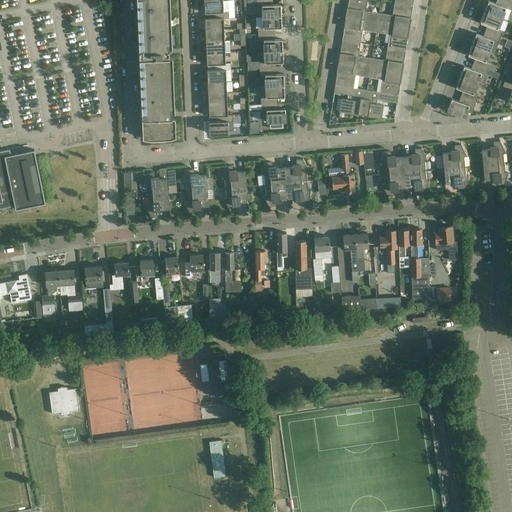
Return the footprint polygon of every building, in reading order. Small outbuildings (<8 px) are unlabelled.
[(136,0),(142,120),(171,118),(171,113),(175,112),(173,57),(169,57),(169,47),(172,47),(170,0),(136,0)] [(281,16),(281,5),(269,5),(268,0),(257,0),(257,6),(262,6),(262,17),(281,16)] [(366,11),(367,0),(352,0),(352,3),(348,2),(346,18),(378,23),(379,13),(366,11)] [(511,10),(511,6),(511,3),(502,0),(501,0),(500,5),(488,1),(484,12),(502,18),(506,8),(511,10)] [(228,1),(223,1),(204,2),(205,13),(209,13),(218,13),(218,19),(224,18),(224,19),(229,18),(229,12),(228,1)] [(409,28),(412,12),(408,12),(409,5),(395,2),(393,16),(379,13),(378,23),(409,28)] [(498,29),(502,18),(484,12),(480,23),(491,27),(489,32),(501,37),(503,31),(498,29)] [(282,28),(281,16),(262,17),(263,28),(258,29),(258,35),(270,34),(270,29),(282,28)] [(224,30),(224,19),(224,18),(218,19),(209,19),(205,19),(206,31),(224,30)] [(376,32),(378,23),(346,18),(344,33),(347,34),(346,41),(361,43),(363,30),(376,32)] [(407,43),(409,28),(378,23),(376,32),(390,34),(387,48),(402,50),(403,43),(407,43)] [(225,41),(224,30),(206,31),(206,42),(225,41)] [(498,44),(501,37),(489,32),(487,38),(476,33),(472,44),(490,51),(490,49),(493,49),(495,49),(496,47),(498,44)] [(283,51),(282,39),(270,40),(270,34),(258,35),(258,41),(263,41),(264,52),(283,51)] [(230,41),(225,41),(206,42),(207,53),(225,53),(230,52),(230,41)] [(359,56),(361,43),(346,41),(345,48),(341,48),(339,63),(370,68),(372,58),(359,56)] [(486,61),(490,51),(472,44),(468,55),(479,60),(477,65),(488,69),(495,72),(497,66),(486,61)] [(402,73),(405,58),(401,57),(402,50),(387,48),(385,61),(372,58),(370,68),(402,73)] [(283,63),(283,51),(264,52),(264,63),(259,63),(260,70),(272,69),(271,63),(283,63)] [(226,64),(225,53),(207,53),(207,65),(211,65),(211,70),(211,71),(226,70),(231,70),(231,63),(226,64)] [(369,77),(370,68),(339,63),(336,78),(340,79),(339,86),(353,88),(356,75),(369,77)] [(486,75),(488,69),(477,65),(475,70),(464,66),(460,77),(477,84),(481,73),(486,75)] [(400,88),(402,73),(370,68),(369,77),(382,79),(380,92),(395,95),(396,88),(400,88)] [(284,86),(284,74),(272,75),(272,69),(260,70),(260,76),(265,76),(265,87),(284,86)] [(226,81),(226,70),(211,71),(211,70),(207,71),(208,82),(226,81)] [(473,94),(477,84),(460,77),(456,88),(467,92),(465,98),(476,102),(478,96),(473,94)] [(511,82),(505,80),(503,86),(511,89),(511,90),(508,101),(511,102),(511,82)] [(227,93),(226,81),(208,82),(208,94),(227,93)] [(285,98),(284,86),(265,87),(266,98),(261,98),(261,104),(273,104),(273,98),(285,98)] [(367,90),(353,88),(339,86),(338,93),(348,95),(347,100),(342,99),(340,111),(363,115),(367,90)] [(395,95),(380,92),(367,90),(363,115),(381,118),(383,106),(376,105),(377,100),(394,102),(395,95)] [(227,104),(227,93),(208,94),(209,105),(227,104)] [(472,114),(476,102),(465,98),(463,103),(452,99),(448,110),(453,112),(452,114),(459,116),(459,114),(465,117),(467,112),(472,114)] [(228,115),(227,104),(209,105),(209,117),(213,117),(223,116),(228,116),(228,115)] [(273,104),(261,104),(262,120),(267,119),(267,122),(270,122),(270,129),(284,128),(284,121),(286,121),(285,109),(273,109),(273,104)] [(233,115),(228,115),(228,116),(223,116),(223,122),(213,122),(209,122),(210,134),(216,134),(216,136),(223,136),(223,134),(226,133),(229,133),(228,131),(234,131),(233,122),(233,115)] [(176,137),(175,118),(171,118),(142,120),(143,139),(145,139),(149,140),(153,140),(166,139),(170,139),(172,139),(176,137)] [(500,141),(493,142),(494,149),(482,150),(483,165),(504,163),(503,154),(505,153),(506,153),(500,141)] [(461,144),(461,145),(454,146),(455,152),(443,153),(444,169),(465,167),(464,157),(466,156),(466,157),(467,156),(461,144)] [(425,162),(425,161),(427,160),(422,148),(421,148),(421,149),(415,149),(415,156),(403,157),(405,172),(426,170),(431,169),(430,162),(425,162)] [(46,204),(35,150),(11,155),(0,157),(0,205),(8,204),(9,207),(15,206),(16,210),(46,204)] [(356,165),(357,165),(363,164),(362,151),(355,152),(356,165)] [(405,172),(403,157),(391,158),(391,151),(384,152),(380,164),(381,165),(381,164),(383,165),(384,174),(405,172)] [(329,177),(332,177),(333,189),(344,188),(344,192),(356,191),(354,174),(349,174),(347,154),(341,155),(342,168),(329,169),(329,177)] [(303,159),(303,160),(296,160),(297,167),(285,168),(286,183),(307,181),(306,172),(308,171),(309,171),(303,159)] [(366,174),(376,173),(375,159),(365,159),(366,174)] [(441,161),(434,161),(434,173),(442,173),(441,161)] [(286,183),(285,168),(273,169),(272,163),(266,163),(265,163),(262,175),(262,176),(263,175),(265,176),(265,185),(286,183)] [(505,172),(504,163),(483,165),(485,180),(497,179),(498,186),(504,185),(504,186),(505,186),(508,173),(507,173),(505,172)] [(246,171),(245,171),(233,173),(233,166),(226,166),(222,179),(223,179),(225,179),(226,189),(247,187),(246,171)] [(466,176),(465,167),(444,169),(445,184),(458,183),(458,189),(465,189),(469,176),(468,176),(468,177),(466,176)] [(207,175),(206,175),(194,176),(194,170),(187,170),(183,182),(184,183),(184,182),(186,183),(187,192),(208,190),(207,175)] [(427,180),(426,170),(405,172),(406,188),(418,187),(419,193),(425,193),(426,193),(430,180),(429,180),(427,180)] [(406,188),(405,172),(384,174),(385,184),(383,185),(383,184),(382,184),(388,197),(388,196),(395,195),(394,189),(406,188)] [(167,179),(155,180),(154,173),(148,174),(148,173),(147,173),(144,186),(145,186),(147,186),(148,196),(169,194),(167,179)] [(308,191),(307,181),(286,183),(288,198),(300,197),(300,204),(307,203),(307,204),(311,191),(310,191),(308,191)] [(288,198),(286,183),(265,185),(266,195),(264,195),(269,207),(270,207),(276,206),(276,200),(288,198)] [(248,202),(247,187),(226,189),(227,198),(225,199),(224,199),(230,211),(230,210),(237,210),(236,203),(248,202)] [(209,206),(208,190),(187,192),(188,202),(186,203),(185,202),(191,215),(191,214),(198,213),(197,207),(209,206)] [(170,209),(169,194),(148,196),(148,205),(147,206),(146,206),(151,218),(152,218),(158,217),(158,210),(170,209)] [(435,233),(437,250),(449,249),(450,259),(458,259),(457,242),(453,242),(452,226),(446,227),(445,225),(440,225),(441,227),(439,227),(439,233),(435,233)] [(420,229),(420,228),(416,228),(416,229),(411,230),(412,299),(430,299),(430,298),(430,288),(429,257),(418,258),(418,244),(422,244),(422,229),(420,229)] [(409,230),(399,231),(400,267),(410,267),(410,256),(406,256),(405,245),(409,244),(409,230)] [(386,237),(381,237),(380,237),(381,247),(387,247),(387,253),(389,274),(396,273),(394,249),(397,249),(396,231),(386,232),(386,237)] [(288,257),(286,233),(276,234),(277,266),(278,271),(284,270),(283,257),(288,257)] [(367,234),(355,235),(358,272),(365,271),(364,258),(363,248),(368,248),(369,248),(368,233),(367,233),(367,234)] [(344,235),(343,236),(344,249),(344,250),(345,250),(350,249),(351,259),(352,272),(358,272),(355,235),(344,236),(344,235)] [(316,259),(314,260),(315,276),(324,275),(322,259),(331,258),(329,237),(314,238),(316,259)] [(312,289),(312,269),(306,269),(306,241),(295,242),(295,256),(295,270),(296,289),(312,289)] [(265,251),(255,251),(255,269),(255,275),(256,281),(263,281),(262,275),(265,275),(265,269),(265,263),(265,252),(265,251)] [(220,282),(220,253),(210,253),(210,282),(220,282)] [(234,269),(234,253),(225,253),(225,292),(241,292),(241,281),(231,281),(231,269),(234,269)] [(205,272),(203,254),(190,256),(191,262),(185,263),(186,276),(189,278),(192,278),(194,276),(193,271),(199,270),(199,273),(205,272)] [(180,272),(178,257),(165,258),(166,276),(171,275),(171,273),(180,272)] [(155,276),(153,259),(140,260),(140,265),(136,266),(136,276),(148,274),(148,277),(155,276)] [(113,284),(110,285),(110,289),(110,290),(124,289),(123,275),(129,275),(128,262),(115,264),(116,276),(112,276),(113,284)] [(85,267),(86,288),(103,287),(101,266),(85,267)] [(339,266),(332,267),(333,283),(340,282),(339,266)] [(73,269),(58,271),(60,295),(67,294),(68,305),(69,311),(83,310),(83,307),(82,297),(81,293),(75,293),(74,284),(75,284),(73,269)] [(59,285),(58,271),(45,272),(47,286),(48,295),(41,296),(43,315),(55,314),(54,296),(60,295),(59,285)] [(241,280),(251,281),(252,272),(241,272),(241,280)] [(0,295),(10,294),(12,303),(31,299),(27,275),(21,276),(19,276),(20,282),(17,283),(17,281),(0,283),(0,295)] [(163,300),(162,290),(161,279),(155,279),(157,301),(163,300)] [(139,304),(137,282),(129,282),(131,304),(139,304)] [(451,300),(450,288),(437,289),(437,300),(451,300)] [(112,320),(110,289),(103,289),(105,321),(112,320)] [(176,306),(171,307),(169,289),(162,290),(163,300),(166,324),(178,322),(176,306)] [(294,295),(294,303),(311,302),(311,294),(294,295)] [(361,296),(342,297),(341,297),(342,311),(362,310),(361,296)] [(226,319),(226,305),(220,305),(219,299),(209,299),(210,319),(226,319)] [(398,312),(398,303),(376,303),(376,312),(398,312)] [(193,321),(191,305),(176,306),(178,322),(193,321)] [(226,360),(219,361),(207,363),(212,396),(224,395),(222,382),(229,381),(226,360)] [(59,391),(50,392),(53,414),(62,412),(62,415),(65,415),(69,415),(72,413),(72,411),(80,410),(77,388),(69,389),(69,387),(66,387),(61,387),(59,388),(59,391)] [(218,408),(218,421),(233,421),(233,408),(218,408)] [(221,440),(209,442),(214,478),(226,476),(221,440)] [(276,511),(275,503),(267,504),(267,506),(255,508),(255,511),(276,511)]
